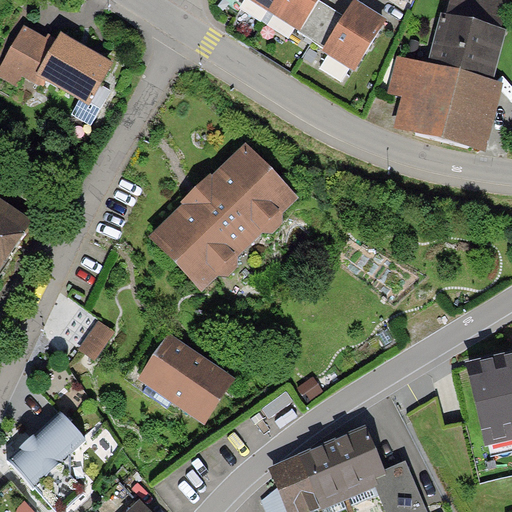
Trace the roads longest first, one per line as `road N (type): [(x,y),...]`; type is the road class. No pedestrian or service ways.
road 1 (residential): [(0,404),(108,169),(183,29)]
road 2 (residential): [(511,295),(297,433),(213,511)]
road 3 (residential): [(511,171),(474,169),(382,142),(287,95),(183,29)]
